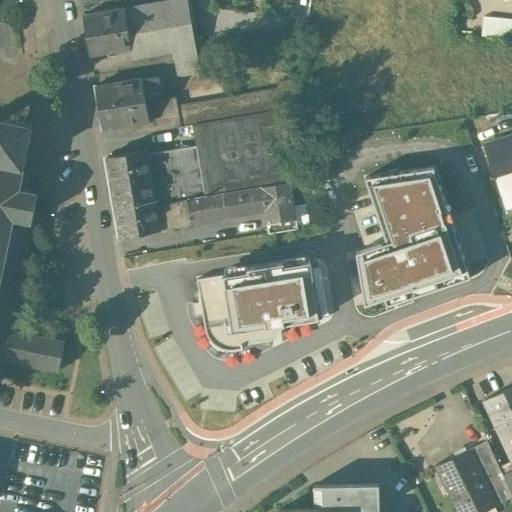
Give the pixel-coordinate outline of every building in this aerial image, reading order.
[(190,0),(183,0),(169,3),(178,53),(176,53),(178,64),(201,60),(190,0)] [(169,3),(129,10),(136,50),(134,51),(136,60),(176,53),(178,53),(169,3)] [(129,10),(84,18),(91,58),(134,51),(136,50),(129,10)] [(482,34),(511,35),(511,16),(484,14),(482,34)] [(201,60),(178,64),(180,76),(203,72),(201,60)] [(163,80),(146,83),(148,96),(165,94),(163,80)] [(145,82),(96,90),(103,131),(152,123),(149,106),(148,96),(146,83),(145,82)] [(179,100),(149,106),(152,123),(282,100),(281,91),(180,108),(179,100)] [(278,110),(193,125),(196,146),(206,197),(224,194),(261,187),(290,182),(278,110)] [(0,161),(24,167),(33,124),(0,117),(0,161)] [(511,137),(485,146),(506,210),(511,208),(511,137)] [(196,146),(147,154),(156,205),(188,200),(206,197),(196,146)] [(147,150),(107,157),(121,237),(160,230),(160,225),(156,205),(147,154),(147,150)] [(24,167),(0,161),(0,379),(0,380),(4,360),(60,371),(66,342),(10,331),(39,194),(20,190),(24,167)] [(434,167),(365,177),(387,242),(357,252),(365,304),(384,298),(387,305),(471,277),(434,167)] [(290,182),(261,187),(265,212),(268,226),(298,221),(290,182)] [(261,187),(224,194),(228,218),(265,212),(261,187)] [(206,197),(188,200),(191,219),(193,227),(229,221),(228,218),(224,194),(206,197)] [(188,200),(156,205),(160,225),(191,219),(188,200)] [(269,332),(269,326),(319,318),(316,302),(311,270),(310,261),(306,261),(306,258),(249,268),(239,269),(239,268),(226,270),(226,274),(197,279),(200,302),(192,303),(194,316),(203,314),(206,333),(208,338),(211,342),(218,348),(225,350),(229,351),(234,351),(243,349),(242,343),(260,340),(262,339),(266,336),(268,334),(269,332)] [(511,386),(504,390),(485,398),(486,400),(493,397),(498,409),(496,410),(511,444),(511,386)] [(511,500),(511,493),(489,444),(471,452),(497,508),(511,500)] [(487,511),(497,508),(471,452),(440,466),(450,488),(447,490),(450,496),(453,495),(461,511),(487,511)] [(351,511),(380,510),(379,484),(322,486),(323,510),(288,510),(287,511),(351,511)]
